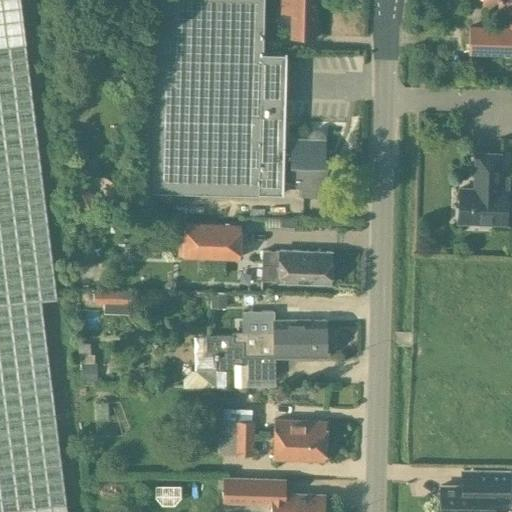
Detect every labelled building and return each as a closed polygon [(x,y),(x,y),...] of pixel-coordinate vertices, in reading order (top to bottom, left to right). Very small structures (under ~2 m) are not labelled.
[(0,0),(0,511),(67,511),(41,300),(57,298),(19,0),(0,0)] [(292,138),(291,153),(283,152),(284,100),(283,100),(283,102),(261,102),(263,0),(149,0),(146,191),(260,193),(260,191),(281,192),(281,193),(283,193),(283,182),(291,182),(291,185),(303,185),(303,194),(316,194),(329,163),(324,163),(324,135),(321,131),(317,129),(314,129),(310,133),(309,136),(309,138),(292,138)] [(316,0),(280,0),(280,11),(292,11),(292,35),(316,36),(316,33),(319,33),(320,22),(316,22),(316,0)] [(511,0),(481,0),(481,5),(497,5),(497,16),(509,17),(508,27),(469,26),(468,53),(511,54),(511,0)] [(470,149),(498,150),(499,140),(470,140),(470,149)] [(458,222),(505,224),(506,190),(499,190),(500,154),(475,153),(473,189),(459,189),(458,222)] [(240,259),(240,256),(241,223),(184,220),(174,220),(173,241),(178,241),(178,255),(183,255),(182,257),(240,259)] [(261,280),(275,280),(279,281),(331,283),(332,251),(280,249),(262,249),(261,280)] [(92,288),(92,305),(123,305),(124,289),(92,288)] [(194,370),(191,370),(183,378),(183,385),(274,385),(274,356),(326,356),(326,318),(274,319),(274,311),(242,311),(242,317),(226,317),(227,335),(194,335),(194,370)] [(81,351),(82,380),(94,379),(93,350),(81,351)] [(232,404),(231,386),(217,387),(218,405),(232,404)] [(223,407),(219,408),(218,418),(217,454),(254,454),(255,419),(252,419),(252,407),(223,407)] [(272,458),(326,460),(327,420),(274,418),(272,458)] [(473,486),(440,485),(439,511),(492,511),(492,501),(508,501),(508,471),(473,470),(473,486)] [(323,511),(324,494),(287,492),(287,479),(225,477),(224,503),(272,505),(271,511),(323,511)]
